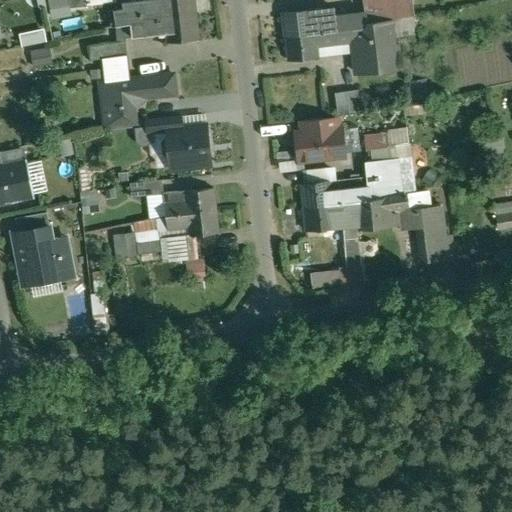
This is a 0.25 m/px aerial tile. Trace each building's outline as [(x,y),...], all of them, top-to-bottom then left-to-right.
[(44,0),(48,18),(71,13),(67,0),(44,0)] [(132,0),(124,1),(125,7),(115,9),(117,24),(146,20),(197,14),(195,0),(132,0)] [(365,0),(366,8),(362,9),(363,13),(368,13),(369,21),(391,18),(415,15),(412,0),(365,0)] [(335,8),(285,13),(287,36),(337,30),(370,26),(369,21),(368,13),(363,13),(336,16),(335,8)] [(197,14),(146,20),(124,24),(125,37),(167,32),(168,41),(199,37),(197,14)] [(391,18),(369,21),(370,26),(337,30),(339,44),(354,42),(357,71),(405,66),(402,44),(395,45),(391,18)] [(41,26),(16,31),(19,45),(44,40),(41,26)] [(337,30),(287,36),(289,58),(320,55),(319,47),(339,44),(337,30)] [(127,40),(91,45),(92,58),(129,54),(127,40)] [(175,73),(111,80),(113,100),(106,101),(109,124),(137,121),(135,102),(142,97),(177,93),(175,73)] [(360,89),(336,92),(339,115),(363,111),(360,89)] [(183,114),(157,117),(147,119),(149,131),(168,129),(168,128),(184,126),(183,114)] [(339,116),(303,119),(304,132),(340,128),(339,116)] [(184,126),(168,128),(168,129),(169,137),(165,142),(166,151),(171,155),(172,167),(212,162),(208,124),(184,126)] [(304,132),(297,132),(300,159),(346,154),(343,128),(340,128),(304,132)] [(3,162),(0,162),(0,203),(35,196),(35,197),(36,196),(28,157),(27,157),(3,162)] [(399,159),(366,162),(368,176),(401,172),(399,159)] [(368,176),(333,180),(334,190),(354,188),(356,201),(388,198),(388,197),(404,195),(401,172),(368,176)] [(163,178),(132,181),(133,195),(165,192),(163,178)] [(333,180),(303,183),(306,206),(356,201),(354,188),(334,190),(333,180)] [(215,186),(185,190),(186,198),(166,201),(167,214),(217,209),(215,186)] [(79,193),(83,213),(99,210),(95,189),(79,193)] [(185,190),(165,192),(166,201),(186,198),(185,190)] [(388,198),(356,201),(358,224),(401,219),(400,212),(416,210),(416,208),(429,207),(427,192),(404,195),(388,197),(388,198)] [(356,201),(306,206),(308,229),(345,225),(346,238),(359,237),(358,224),(356,201)] [(429,207),(416,208),(416,210),(420,239),(443,236),(446,235),(443,205),(429,207)] [(217,209),(167,214),(169,229),(176,228),(177,236),(220,232),(217,209)] [(48,211),(17,217),(20,230),(51,224),(48,211)] [(167,214),(137,220),(140,230),(161,227),(162,230),(169,229),(167,214)] [(511,214),(497,217),(499,228),(511,226),(511,214)] [(20,230),(19,231),(28,278),(61,271),(60,270),(61,270),(61,267),(60,267),(58,257),(72,255),(68,236),(54,238),(52,224),(51,224),(20,230)] [(443,236),(420,239),(422,260),(446,257),(443,236)] [(359,237),(346,238),(349,267),(363,265),(359,237)] [(163,238),(140,240),(141,252),(164,250),(163,238)] [(202,257),(192,259),(196,287),(206,285),(202,257)] [(341,270),(312,273),(314,286),(342,283),(341,270)]
